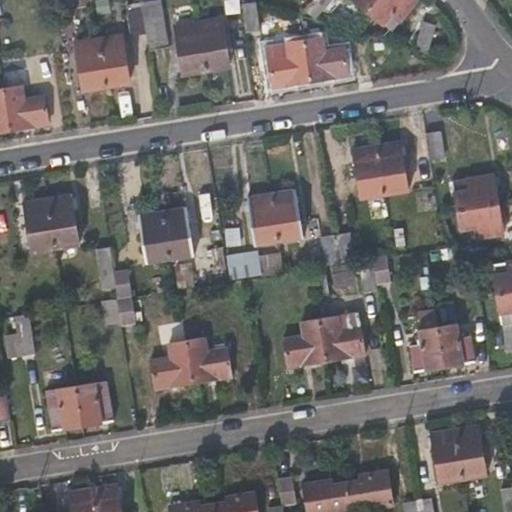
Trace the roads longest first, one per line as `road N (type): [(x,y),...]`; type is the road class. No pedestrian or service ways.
road 1 (residential): [(0,164),(511,78)]
road 2 (residential): [(0,468),(511,384)]
